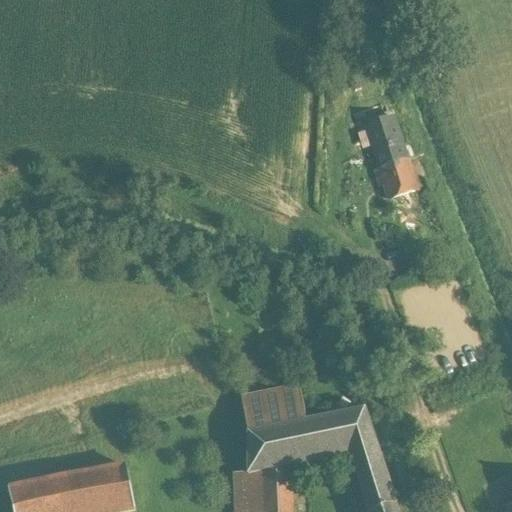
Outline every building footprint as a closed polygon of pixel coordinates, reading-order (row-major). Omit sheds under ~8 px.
[(375,48),(363,52),(377,92),(389,88),(375,48)] [(409,156),(395,113),(367,122),(379,166),(380,169),(373,171),(379,189),(385,187),(389,204),(421,193),(409,156)] [(250,478),(294,470),(351,459),(380,453),(366,411),(307,422),(299,389),(243,401),(249,436),(250,474),(250,478)] [(367,511),(384,511),(398,508),(380,453),(351,459),(367,511)] [(135,511),(126,466),(10,490),(14,511),(135,511)] [(250,474),(235,475),(236,511),(295,511),(294,470),(250,478),(250,474)]
